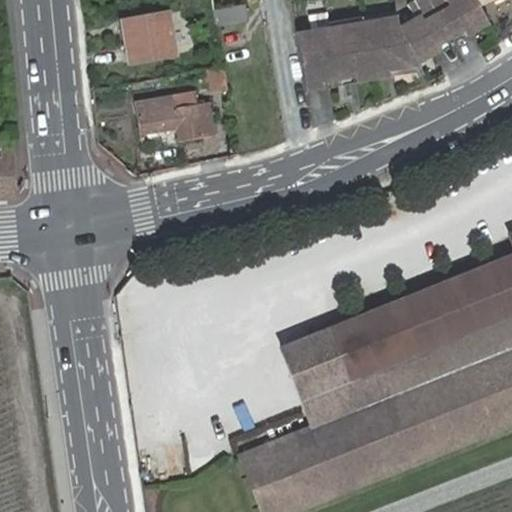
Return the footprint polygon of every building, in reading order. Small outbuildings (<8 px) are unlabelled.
[(431,40),(444,31),(426,0),(401,0),(409,12),(392,23),(413,59),(429,49),(431,40)] [(426,0),(444,31),(457,24),(466,25),(482,15),(476,9),(471,0),(426,0)] [(471,0),(476,9),(496,0),(471,0)] [(241,8),(218,12),(220,24),(243,20),(241,8)] [(392,23),(390,12),(360,19),(369,78),(386,74),(385,67),(414,60),(413,59),(392,23)] [(120,21),(127,65),(174,56),(166,13),(120,21)] [(360,19),(327,28),(336,80),(351,76),(353,82),(369,78),(360,19)] [(336,80),(327,28),(294,35),(304,94),(320,90),(319,84),(336,80)] [(222,68),(205,71),(208,94),(226,90),(222,68)] [(133,102),(140,135),(176,129),(177,141),(213,135),(208,103),(173,109),(170,95),(133,102)] [(0,196),(14,196),(12,136),(0,136),(0,196)] [(452,223),(415,237),(425,263),(462,248),(452,223)] [(350,388),(358,384),(369,413),(237,468),(255,511),(322,511),(511,430),(511,233),(504,237),(510,257),(327,329),(350,388)]
